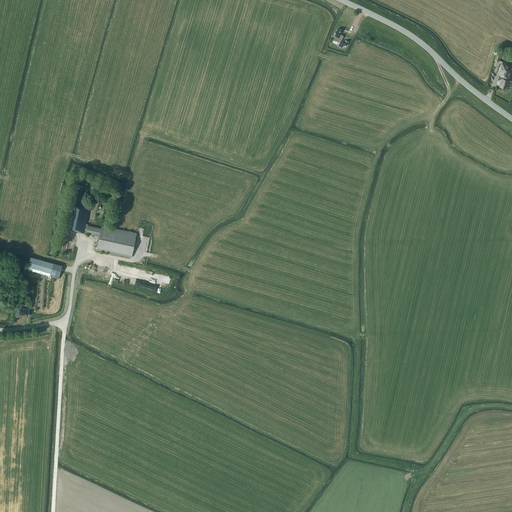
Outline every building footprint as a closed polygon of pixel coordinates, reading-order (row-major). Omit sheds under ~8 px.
[(337,40),(338,37),(340,38),(341,35),(342,32),(341,32),(342,30),(338,28),(337,31),(336,30),(334,35),(336,36),(334,39),(337,40)] [(507,86),(511,71),(511,64),(502,62),(503,62),(501,61),(501,62),(501,63),(500,65),(498,72),(497,74),(501,75),(500,78),(502,79),(500,86),(505,88),(506,86),(507,86)] [(97,250),(132,257),(137,233),(102,226),(101,228),(88,226),(88,224),(86,224),(91,203),(79,201),(83,186),(75,184),(73,193),(74,193),(72,200),(71,200),(65,229),(99,236),(97,250)] [(30,257),(27,269),(59,278),(63,265),(30,257)] [(19,308),(19,310),(15,310),(15,316),(18,317),(19,315),(28,316),(29,309),(19,308)]
